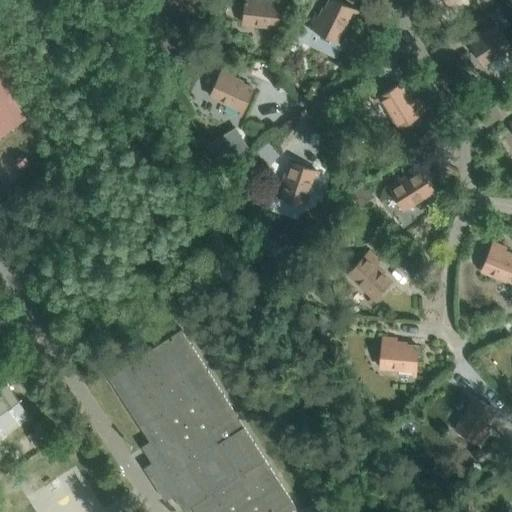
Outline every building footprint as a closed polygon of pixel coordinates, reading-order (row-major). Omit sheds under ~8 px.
[(244,0),(242,23),(276,27),(275,33),(278,33),(282,3),(259,1),(259,0),(244,0)] [(358,11),(336,0),(329,0),(321,17),(315,15),(309,28),(337,41),(351,10),(357,13),(358,11)] [(483,10),(495,3),(493,0),(479,0),(478,1),(483,10)] [(498,7),(490,13),(498,25),(498,26),(500,28),(509,23),(498,7)] [(467,39),(483,64),(509,48),(511,53),(511,47),(500,28),(498,26),(482,36),(479,31),(467,39)] [(161,41),(151,48),(161,60),(170,53),(161,41)] [(241,109),(238,115),(241,116),(253,88),(233,79),(235,73),(222,68),(210,95),(241,109)] [(399,127),(425,111),(417,99),(412,102),(400,83),(374,100),(376,102),(381,98),(399,127)] [(34,126),(0,154),(0,206),(60,157),(34,126)] [(223,148),(215,153),(222,165),(230,161),(223,148)] [(235,162),(224,168),(232,182),(243,176),(235,162)] [(321,171),(292,162),(285,183),(279,181),(274,195),(303,204),(314,172),(320,174),(321,171)] [(387,184),(403,209),(432,191),(435,197),(437,195),(421,169),(402,181),(399,176),(387,184)] [(511,289),(511,256),(504,253),(506,247),(493,242),(481,270),(511,282),(511,284),(510,289),(511,289)] [(368,301),(370,303),(391,281),(375,265),(379,260),(369,250),(348,273),(372,296),(368,301)] [(413,376),(416,376),(418,346),(396,344),(397,338),(382,336),(379,367),(413,370),(413,376)] [(163,356),(96,387),(113,423),(179,392),(163,356)] [(484,428),(495,409),(469,394),(468,396),(473,400),(456,429),(483,444),(490,431),(484,428)] [(12,403),(0,410),(0,455),(33,433),(12,403)] [(492,445),(485,456),(493,461),(500,450),(492,445)] [(189,503),(194,511),(284,511),(295,506),(263,453),(232,472),(227,463),(208,474),(203,465),(168,487),(181,508),(189,503)] [(497,482),(511,473),(504,463),(502,460),(489,469),(490,472),(497,482)]
